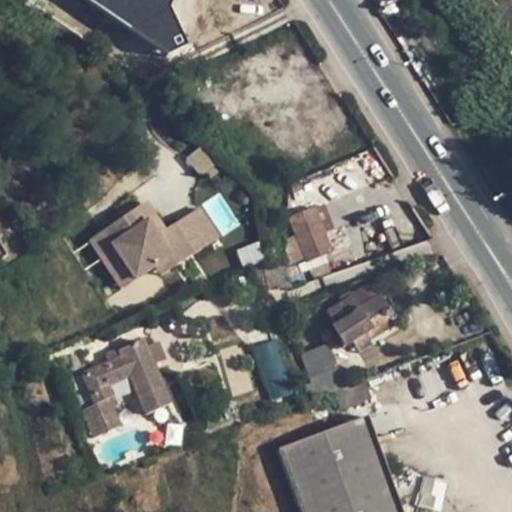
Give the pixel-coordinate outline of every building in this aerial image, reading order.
[(123,5),(130,1),(129,0),(93,0),(100,14),(98,16),(107,32),(122,23),(130,19),(123,5)] [(155,9),(174,43),(182,38),(162,5),(155,9)] [(155,52),(174,43),(155,9),(132,22),(130,19),(122,23),(128,35),(134,32),(140,43),(147,39),(155,52)] [(128,215),(101,233),(132,282),(153,268),(166,260),(173,269),(216,242),(197,211),(162,234),(143,205),(136,210),(128,215)] [(314,209),(324,234),(333,231),(323,205),(314,209)] [(288,219),(306,262),(331,252),(324,234),(314,209),(288,219)] [(88,241),(120,289),(132,282),(101,233),(88,241)] [(283,243),(291,263),(303,258),(295,238),(283,243)] [(159,278),(173,269),(166,260),(153,268),(159,278)] [(352,298),(327,313),(335,327),(332,328),(343,348),(365,336),(369,342),(393,329),(388,319),(392,317),(381,297),(358,310),(352,298)] [(251,349),(265,389),(288,381),(274,341),(251,349)] [(127,379),(144,417),(169,407),(153,368),(163,363),(155,345),(145,349),(141,342),(115,353),(118,359),(80,375),(94,405),(81,411),(93,439),(120,427),(113,413),(114,409),(113,405),(113,402),(112,398),(107,387),(127,379)] [(308,402),(346,388),(329,344),(299,355),(310,384),(302,386),(308,402)] [(257,415),(274,408),(267,389),(249,396),(257,415)] [(400,511),(368,419),(280,450),(302,511),(400,511)]
